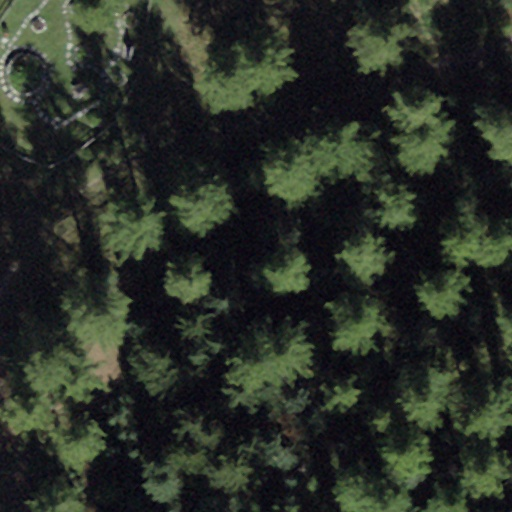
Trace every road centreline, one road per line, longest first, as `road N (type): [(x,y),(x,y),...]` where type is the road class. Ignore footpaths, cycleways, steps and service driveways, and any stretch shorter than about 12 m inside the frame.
road 1 (track): [(511,43),(122,164)]
road 2 (track): [(122,164),(35,223),(0,285)]
